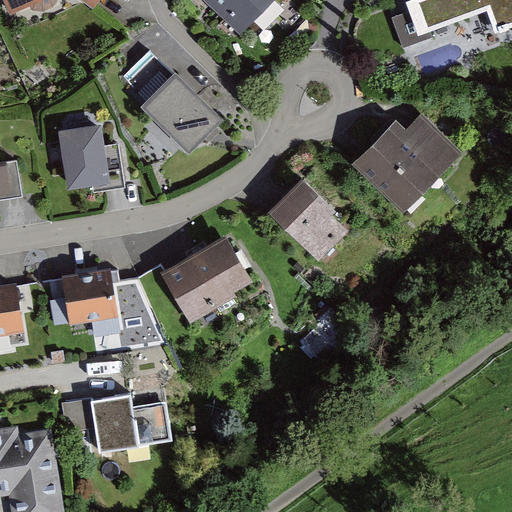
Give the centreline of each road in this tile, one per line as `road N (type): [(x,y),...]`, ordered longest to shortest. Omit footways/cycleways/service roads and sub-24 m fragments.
road 1 (residential): [(0,247),(114,229),(230,195),(317,94)]
road 2 (track): [(270,511),(511,339)]
